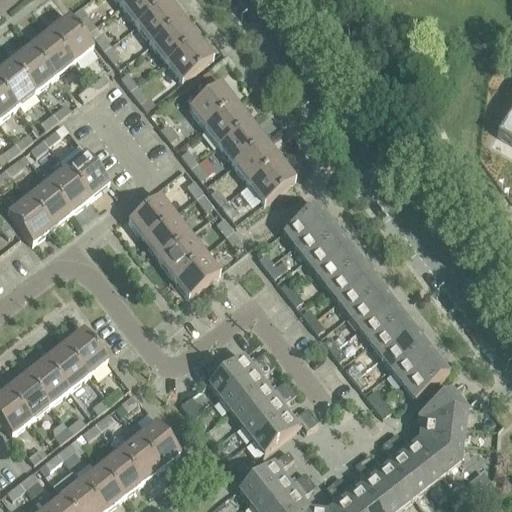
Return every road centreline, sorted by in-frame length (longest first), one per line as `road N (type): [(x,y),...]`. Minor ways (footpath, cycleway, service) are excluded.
road 1 (residential): [(324,407),(253,315),(182,366),(162,366),(72,259),(0,313)]
road 2 (unclassified): [(511,359),(376,182),(252,0)]
